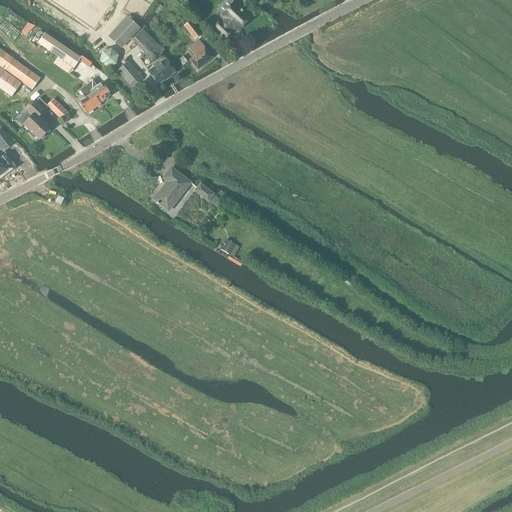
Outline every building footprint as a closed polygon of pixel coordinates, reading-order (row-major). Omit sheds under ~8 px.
[(106,9),(89,0),(88,0),(82,11),(100,21),(106,9)] [(235,26),(238,30),(250,18),(233,1),(222,14),(225,17),(214,30),(224,39),(232,31),(231,30),(235,26)] [(200,10),(190,2),(184,10),(194,18),(200,10)] [(128,16),(109,36),(112,39),(121,47),(139,27),(128,16)] [(191,21),(184,26),(195,40),(202,34),(191,21)] [(28,23),(21,32),(25,36),(34,26),(35,26),(28,23)] [(143,30),(132,40),(153,62),(164,51),(143,30)] [(81,58),(45,32),(38,43),(74,68),(79,61),(81,58)] [(199,40),(189,48),(195,56),(190,60),(198,70),(213,58),(199,40)] [(0,66),(33,90),(40,79),(0,49),(0,66)] [(81,58),(79,61),(89,68),(91,64),(92,63),(82,56),(81,58)] [(183,66),(188,62),(183,56),(179,60),(183,66)] [(158,83),(174,72),(166,59),(156,66),(153,65),(150,68),(149,70),(158,83)] [(132,88),(144,78),(129,61),(117,71),(132,88)] [(0,67),(0,88),(12,97),(22,83),(0,67)] [(100,104),(112,95),(103,83),(97,87),(93,81),(86,86),(90,92),(91,91),(100,104)] [(87,114),(101,104),(100,104),(91,91),(90,92),(86,86),(80,91),(85,98),(79,103),(87,114)] [(47,106),(40,98),(37,101),(46,110),(48,107),(64,122),(70,115),(53,99),(47,106)] [(46,110),(37,101),(36,101),(26,111),(31,116),(24,125),(40,140),(52,127),(40,116),(46,110)] [(9,148),(0,136),(0,176),(12,167),(1,153),(9,148)] [(154,200),(169,211),(191,183),(172,168),(164,179),(168,182),(154,200)] [(215,194),(201,182),(194,191),(209,203),(210,201),(217,208),(222,201),(215,195),(215,194)] [(55,202),(61,205),(64,199),(58,196),(55,202)] [(226,240),(221,249),(231,254),(236,246),(226,240)] [(230,255),(228,258),(241,266),(242,264),(243,263),(234,257),(230,255)] [(345,276),(342,280),(351,287),(354,283),(345,276)]
